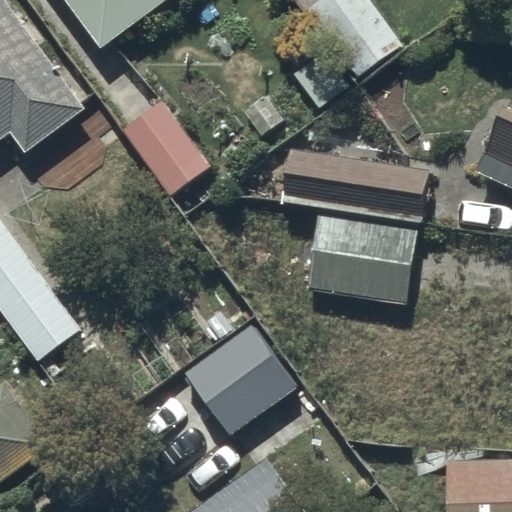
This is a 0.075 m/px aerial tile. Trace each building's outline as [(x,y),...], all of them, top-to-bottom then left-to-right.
[(0,0),(0,136),(13,127),(27,147),(89,102),(13,0),(0,0)] [(73,0),(104,41),(160,0),(73,0)] [(408,40),(379,0),(310,0),(308,2),(359,74),(408,40)] [(245,109),(263,133),(285,116),(267,93),(245,109)] [(125,126),(173,192),(213,163),(164,97),(125,126)] [(511,98),(480,166),(511,181),(511,98)] [(424,218),(432,164),(293,142),(284,196),(424,218)] [(310,285),(408,300),(420,225),(321,209),(310,285)] [(0,301),(40,355),(83,324),(0,212),(0,301)] [(511,296),(444,292),(435,420),(511,425),(511,296)] [(188,368),(234,431),(300,382),(253,320),(188,368)] [(0,478),(53,440),(7,376),(0,381),(0,478)] [(188,511),(304,511),(309,509),(268,454),(188,511)] [(511,511),(511,455),(449,456),(449,511),(511,511)]
